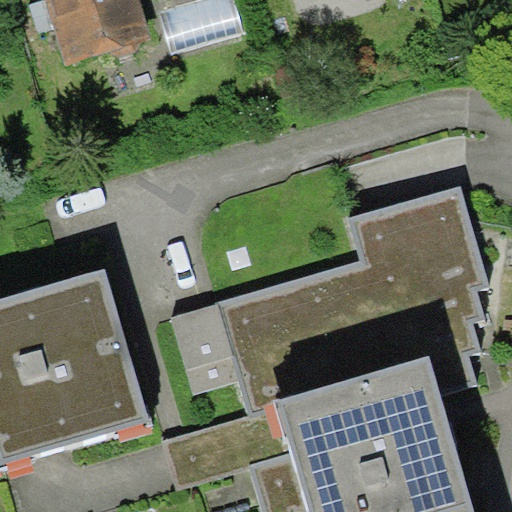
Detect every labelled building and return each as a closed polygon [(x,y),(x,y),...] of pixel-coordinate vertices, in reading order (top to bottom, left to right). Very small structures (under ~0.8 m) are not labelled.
[(138,0),(47,0),(68,70),(153,48),(138,0)] [(297,0),(298,2),(304,0),(312,0),(322,34),(381,17),(376,0),(297,0)] [(486,281),(460,190),(353,220),(366,263),(222,304),(253,414),(279,407),(430,365),(437,391),(474,381),(466,353),(478,350),(469,317),(481,314),(473,285),(486,281)] [(110,270),(0,300),(0,431),(10,463),(153,423),(110,270)] [(472,511),(437,391),(430,365),(279,407),(293,456),(252,468),(264,511),(472,511)] [(0,465),(10,463),(0,431),(0,465)]
